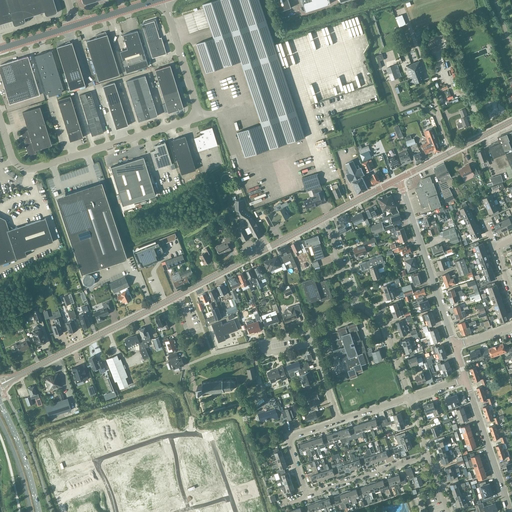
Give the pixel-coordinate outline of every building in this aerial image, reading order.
[(53,0),(0,0),(0,24),(12,20),(13,24),(13,25),(14,25),(15,26),(16,26),(23,23),(24,23),(25,22),(25,21),(25,20),(24,18),(44,12),(45,14),(45,15),(46,15),(47,16),(48,16),(55,14),(56,13),(57,12),(57,11),(53,0)] [(214,38),(197,44),(206,73),(241,61),(262,124),(237,132),(245,157),(305,137),(259,0),(215,0),(203,4),(204,9),(211,28),(214,38)] [(275,0),(279,12),(291,8),(288,0),(275,0)] [(329,0),(301,0),(306,12),(330,4),(329,0)] [(399,27),(406,24),(402,15),(396,17),(399,27)] [(142,25),(147,42),(152,58),(167,54),(161,38),(160,38),(158,32),(156,31),(158,26),(156,19),(144,22),(143,25),(142,25)] [(123,35),(127,49),(120,51),(126,73),(148,66),(137,30),(123,35)] [(120,75),(107,35),(106,32),(96,35),(96,38),(86,41),(99,81),(120,75)] [(57,47),(65,73),(70,90),(86,85),(85,85),(83,77),(83,76),(82,77),(80,68),(77,60),(78,60),(78,59),(77,59),(75,51),(74,51),(72,43),(72,42),(57,47)] [(63,89),(60,77),(51,51),(34,56),(46,94),(48,94),(49,97),(62,93),(61,90),(63,89)] [(28,56),(2,64),(0,65),(0,64),(0,73),(9,104),(40,95),(28,56)] [(411,78),(413,78),(415,84),(424,80),(422,74),(424,74),(420,61),(410,65),(411,65),(407,67),(411,78)] [(155,70),(168,113),(183,108),(170,65),(155,70)] [(389,74),(397,72),(394,65),(387,68),(389,74)] [(345,90),(351,88),(345,72),(341,74),(344,82),(342,83),(345,90)] [(397,72),(389,74),(391,80),(399,78),(397,72)] [(158,116),(149,89),(145,76),(126,82),(138,122),(158,116)] [(128,125),(120,98),(115,82),(103,86),(116,129),(128,125)] [(459,84),(445,88),(446,92),(460,88),(459,84)] [(79,95),(81,100),(92,136),(104,133),(91,92),(79,95)] [(446,106),(442,94),(437,96),(441,108),(446,106)] [(57,100),(68,133),(70,141),(83,137),(70,96),(57,100)] [(24,131),(21,132),(26,144),(25,145),(29,156),(37,154),(35,150),(52,145),(43,116),(44,115),(42,114),(40,107),(22,112),(28,130),(27,130),(25,130),(24,131)] [(457,124),(459,128),(464,126),(464,127),(469,125),(468,120),(471,119),(469,115),(468,116),(465,109),(460,111),(462,118),(461,118),(462,122),(457,124)] [(194,138),(198,151),(217,145),(212,128),(200,131),(199,131),(201,135),(200,137),(194,138)] [(428,143),(422,145),(426,154),(430,153),(430,152),(434,151),(435,154),(438,152),(441,151),(432,129),(426,131),(428,137),(426,137),(428,143)] [(511,131),(500,137),(503,142),(489,148),(494,160),(498,170),(505,167),(510,165),(511,169),(511,131)] [(171,140),(181,174),(196,170),(185,136),(171,140)] [(415,137),(406,140),(408,146),(417,143),(415,137)] [(150,152),(156,169),(170,165),(172,164),(165,142),(154,146),(155,150),(150,152)] [(329,146),(315,149),(317,155),(324,154),(325,157),(332,155),(329,146)] [(368,147),(359,150),(363,161),(372,157),(368,147)] [(412,161),(407,150),(398,154),(401,160),(403,165),(412,161)] [(476,155),(479,156),(482,164),(486,162),(486,161),(486,160),(488,160),(484,150),(481,151),(479,150),(476,155)] [(421,152),(412,156),(414,160),(415,163),(424,160),(421,152)] [(111,167),(123,206),(155,195),(143,157),(111,167)] [(388,159),(389,160),(392,169),(393,169),(394,170),(396,169),(396,168),(401,166),(398,159),(396,160),(394,157),(388,159)] [(353,182),(358,193),(368,188),(363,177),(365,176),(362,167),(360,168),(359,165),(356,166),(353,160),(346,163),(349,170),(346,171),(348,174),(346,174),(350,183),(353,182)] [(368,161),(362,163),(366,172),(372,170),(368,161)] [(445,164),(434,169),(437,175),(439,178),(438,179),(445,199),(446,202),(454,198),(452,195),(453,194),(449,187),(455,184),(445,164)] [(463,169),(459,170),(463,177),(464,179),(473,174),(474,176),(478,174),(474,165),(470,167),(469,164),(465,167),(463,169)] [(369,174),(367,175),(372,186),(381,182),(377,172),(371,175),(371,173),(369,174)] [(311,199),(304,202),(306,209),(313,207),(314,206),(319,204),(319,205),(320,204),(327,202),(324,195),(317,174),(302,178),(306,190),(308,191),(312,190),(315,197),(311,199)] [(503,182),(502,178),(501,175),(491,178),(493,185),(503,182)] [(419,188),(415,189),(422,208),(430,205),(432,209),(443,205),(442,201),(440,202),(433,183),(432,183),(430,176),(421,179),(422,182),(421,182),(419,186),(419,188)] [(336,198),(342,196),(339,188),(338,188),(337,184),(333,185),(331,186),(333,190),(336,198)] [(102,186),(58,201),(61,210),(60,210),(81,275),(108,266),(125,260),(127,259),(106,195),(105,195),(102,186)] [(387,195),(378,198),(383,212),(390,209),(393,215),(399,212),(397,206),(396,207),(391,195),(388,196),(387,195)] [(484,204),(485,204),(494,200),(491,195),(483,199),(484,202),(484,204)] [(496,205),(494,200),(485,204),(486,207),(487,209),(496,205)] [(243,241),(250,238),(248,234),(252,232),(255,239),(262,236),(257,226),(258,226),(255,222),(251,215),(244,211),(243,209),(243,201),(235,201),(236,209),(240,217),(246,221),(248,226),(243,228),(244,230),(238,233),(236,234),(238,238),(241,237),(243,241)] [(272,213),(265,216),(271,227),(278,223),(277,222),(281,220),(285,218),(285,219),(290,216),(288,212),(291,210),(287,202),(281,205),(283,209),(277,212),(272,215),(272,213)] [(462,214),(471,210),(470,210),(469,207),(470,207),(469,205),(460,209),(462,214)] [(496,205),(487,209),(489,212),(488,212),(489,214),(498,210),(496,205)] [(371,208),(366,210),(369,218),(375,215),(375,217),(380,215),(376,206),(371,208)] [(439,220),(442,219),(443,222),(448,220),(445,212),(451,210),(450,208),(445,209),(444,207),(439,209),(440,211),(441,211),(441,212),(437,214),(439,220)] [(470,210),(471,210),(462,214),(464,219),(473,215),(471,212),(472,212),(471,210),(470,210)] [(382,222),(380,222),(380,223),(371,227),(373,234),(385,231),(395,228),(393,224),(402,221),(399,212),(393,215),(383,218),(384,220),(384,221),(382,222)] [(364,220),(362,213),(352,218),(355,225),(365,220),(367,226),(370,224),(367,218),(364,220)] [(341,226),(338,228),(341,234),(348,231),(346,227),(351,225),(350,223),(346,215),(338,219),(341,226)] [(464,219),(466,224),(475,220),(473,217),(474,216),(473,215),(464,219)] [(427,226),(433,224),(436,223),(435,218),(434,218),(434,220),(431,221),(430,217),(424,219),(426,223),(424,223),(425,226),(427,226)] [(0,264),(27,256),(25,251),(53,242),(45,218),(12,229),(11,228),(7,226),(6,226),(4,221),(0,219),(0,264)] [(468,229),(477,225),(476,222),(476,221),(476,220),(475,220),(466,224),(468,229)] [(508,230),(508,229),(504,220),(499,222),(503,231),(507,230),(508,230)] [(503,231),(499,222),(494,225),(498,233),(502,232),(504,232),(503,231)] [(436,223),(433,224),(434,228),(428,230),(430,236),(440,233),(436,223)] [(471,234),(479,230),(478,226),(478,224),(477,225),(468,229),(471,234)] [(455,228),(455,227),(444,231),(443,237),(446,238),(449,237),(452,244),(461,241),(456,227),(455,228)] [(393,238),(406,234),(404,228),(394,231),(395,235),(392,236),(393,238)] [(479,230),(471,234),(473,239),(471,239),(473,242),(479,239),(478,236),(481,235),(480,231),(481,231),(480,229),(479,230)] [(140,249),(133,252),(138,263),(139,263),(141,266),(141,267),(145,265),(146,265),(150,264),(153,262),(155,262),(159,260),(159,259),(157,256),(158,255),(159,255),(165,253),(162,245),(162,244),(163,243),(164,244),(176,240),(175,237),(176,237),(175,233),(161,238),(162,239),(153,242),(154,244),(147,246),(140,249)] [(408,239),(406,234),(393,238),(394,241),(399,239),(400,242),(408,239)] [(321,242),(318,235),(305,240),(308,247),(311,246),(316,260),(325,257),(320,243),(321,242)] [(216,247),(220,255),(226,251),(226,252),(231,250),(228,245),(233,242),(230,236),(225,239),(226,242),(216,247)] [(374,237),(369,239),(363,241),(364,245),(354,249),(356,254),(355,254),(355,255),(355,258),(356,258),(359,257),(359,256),(367,253),(364,246),(371,244),(372,246),(376,245),(375,242),(376,242),(374,237)] [(297,243),(296,242),(292,244),(293,245),(291,246),(294,252),(295,252),(296,256),(299,255),(297,251),(301,249),(298,243),(297,243)] [(476,252),(485,249),(483,243),(479,244),(478,242),(470,244),(472,249),(475,248),(476,252)] [(287,245),(278,249),(284,263),(290,260),(294,268),(297,266),(294,260),(287,245)] [(434,254),(435,254),(436,255),(444,252),(442,246),(438,247),(437,245),(435,246),(436,246),(431,248),(434,254)] [(200,256),(204,265),(212,261),(208,255),(212,253),(208,247),(205,248),(207,252),(200,256)] [(412,253),(410,247),(400,250),(401,253),(403,253),(404,255),(412,253)] [(476,252),(478,258),(487,255),(485,249),(476,252)] [(180,264),(183,263),(185,262),(182,255),(165,261),(168,269),(180,264)] [(480,263),(489,261),(489,260),(490,260),(490,259),(489,257),(488,257),(487,255),(478,258),(480,263)] [(385,267),(382,256),(360,264),(362,271),(370,269),(374,279),(381,277),(378,269),(385,267)] [(411,259),(410,256),(404,258),(405,261),(406,261),(407,265),(406,265),(408,272),(417,269),(416,264),(415,264),(415,262),(416,262),(415,259),(413,259),(413,258),(411,259)] [(281,266),(277,258),(270,261),(269,261),(265,262),(265,264),(267,268),(268,268),(269,268),(270,271),(281,266)] [(445,258),(437,261),(441,270),(448,268),(448,267),(451,266),(449,261),(446,262),(445,258)] [(464,259),(455,262),(460,276),(469,273),(464,259)] [(483,269),(491,266),(492,266),(492,265),(491,263),(491,262),(490,262),(490,263),(489,261),(480,263),(483,269)] [(141,268),(144,276),(150,273),(147,265),(141,268)] [(256,279),(257,282),(260,289),(264,287),(262,282),(261,283),(259,279),(260,278),(259,277),(260,277),(261,278),(264,276),(260,266),(255,269),(258,278),(256,279)] [(483,269),(485,275),(493,272),(491,266),(483,269)] [(181,277),(187,274),(191,273),(189,269),(179,273),(181,277)] [(245,278),(247,282),(248,285),(249,287),(252,286),(250,281),(253,280),(254,283),(257,282),(256,279),(255,278),(252,269),(246,272),(248,277),(245,278)] [(485,275),(486,281),(478,284),(479,286),(486,284),(492,282),(491,279),(495,278),(493,272),(485,275)] [(179,273),(171,277),(174,282),(181,278),(181,277),(179,273)] [(248,285),(247,282),(245,278),(243,273),(238,276),(242,284),(241,284),(242,287),(248,285)] [(417,284),(417,285),(422,284),(419,273),(412,275),(413,280),(414,285),(417,284)] [(132,299),(130,294),(127,295),(125,291),(121,293),(120,290),(129,286),(124,277),(109,284),(113,293),(116,292),(118,296),(117,297),(119,301),(121,300),(123,303),(125,302),(126,302),(127,303),(129,302),(129,301),(129,300),(132,299)] [(174,283),(176,289),(189,283),(186,277),(174,283)] [(237,277),(229,280),(232,288),(241,285),(237,277)] [(444,281),(446,287),(458,283),(456,277),(444,281)] [(316,284),(314,278),(302,282),(309,302),(318,300),(319,302),(331,298),(328,287),(326,280),(316,284)] [(386,293),(395,290),(394,287),(392,287),(391,284),(394,283),(395,284),(400,282),(398,279),(390,282),(390,284),(383,286),(386,293)] [(403,293),(404,292),(412,290),(411,284),(402,287),(403,293)] [(218,287),(218,288),(217,288),(221,296),(226,294),(228,297),(230,296),(225,285),(223,286),(223,285),(222,285),(221,285),(219,285),(219,286),(218,287)] [(488,288),(490,294),(498,291),(496,285),(488,288)] [(425,290),(424,288),(416,291),(417,291),(414,292),(417,299),(424,297),(423,295),(426,294),(426,293),(426,291),(425,290)] [(214,316),(205,320),(206,324),(222,318),(218,307),(215,298),(219,296),(215,289),(214,289),(212,290),(209,291),(211,295),(210,296),(212,299),(213,302),(210,304),(214,316)] [(386,293),(388,300),(395,297),(394,293),(396,293),(395,290),(386,293)] [(500,296),(498,291),(490,294),(492,299),(500,296)] [(201,295),(200,296),(197,297),(200,303),(198,304),(200,311),(203,310),(201,303),(203,302),(203,303),(209,301),(206,293),(201,295)] [(464,297),(463,293),(450,297),(452,303),(458,301),(457,298),(461,297),(462,298),(464,297)] [(492,299),(494,305),(502,302),(500,296),(492,299)] [(418,303),(417,300),(413,301),(415,308),(421,306),(422,310),(421,310),(421,313),(427,311),(426,309),(430,307),(428,300),(418,303)] [(99,322),(104,320),(103,316),(109,314),(108,311),(109,310),(112,309),(109,301),(106,303),(102,304),(104,308),(94,312),(97,319),(99,322)] [(390,305),(392,311),(399,309),(398,307),(401,306),(399,301),(397,302),(397,303),(390,305)] [(494,305),(496,311),(505,308),(502,302),(494,305)] [(272,306),(274,312),(262,316),(263,320),(264,324),(268,323),(268,325),(279,321),(276,313),(279,312),(276,304),(272,306)] [(232,307),(227,309),(229,314),(238,311),(235,305),(232,307)] [(286,322),(287,322),(288,322),(289,322),(289,321),(289,320),(293,319),(297,318),(296,315),(301,313),(298,305),(287,309),(286,309),(285,310),(285,312),(285,313),(282,314),(285,322),(286,322)] [(84,314),(79,315),(83,328),(89,326),(90,326),(88,318),(91,317),(87,306),(81,308),(84,314)] [(496,311),(498,317),(507,314),(505,308),(496,311)] [(400,311),(399,309),(392,311),(394,317),(401,315),(401,316),(404,315),(402,311),(400,311)] [(468,312),(467,309),(455,314),(457,319),(466,316),(465,313),(468,312)] [(34,311),(35,315),(33,315),(35,320),(36,320),(38,323),(41,322),(37,310),(34,311)] [(66,323),(69,333),(76,330),(74,322),(77,321),(73,310),(68,312),(71,321),(66,323)] [(424,321),(427,320),(434,318),(432,312),(422,315),(424,321)] [(246,321),(247,325),(250,333),(255,331),(256,332),(261,330),(259,323),(262,323),(258,313),(254,314),(257,322),(254,322),(254,320),(252,319),(246,321)] [(162,314),(155,316),(156,320),(157,324),(158,323),(159,327),(165,324),(166,328),(170,327),(167,319),(164,321),(162,314)] [(509,320),(507,314),(498,317),(500,322),(509,320)] [(52,326),(55,336),(62,333),(60,325),(63,324),(61,317),(54,319),(56,325),(52,326)] [(436,324),(434,318),(427,320),(429,326),(436,324)] [(224,335),(238,330),(234,320),(223,324),(221,321),(212,325),(219,343),(226,340),(224,335)] [(398,330),(407,327),(406,323),(405,324),(404,321),(402,321),(396,323),(398,330)] [(466,321),(458,324),(460,330),(472,326),(472,323),(469,324),(468,322),(467,321),(466,321)] [(338,331),(330,334),(333,341),(336,340),(339,348),(335,349),(333,350),(334,350),(336,355),(339,354),(341,361),(346,359),(347,363),(346,363),(348,371),(350,378),(351,379),(358,377),(357,374),(363,372),(361,365),(369,362),(367,357),(366,353),(367,353),(367,352),(365,349),(364,346),(362,340),(360,341),(358,333),(357,331),(359,330),(356,323),(337,329),(338,331)] [(44,338),(42,333),(42,334),(40,329),(39,329),(39,328),(38,327),(37,326),(36,327),(35,327),(34,328),(34,329),(34,330),(34,331),(33,331),(35,336),(33,336),(35,342),(37,341),(38,345),(40,345),(41,345),(43,344),(43,343),(45,343),(43,339),(44,338)] [(407,327),(398,330),(401,336),(407,334),(406,331),(409,330),(408,326),(407,327)] [(472,326),(460,330),(462,335),(471,332),(470,329),(473,328),(472,326)] [(143,343),(150,340),(148,336),(149,335),(147,331),(146,332),(145,327),(142,328),(141,328),(139,328),(139,330),(142,338),(141,338),(143,342),(143,343)] [(427,339),(439,334),(437,329),(429,331),(425,333),(426,337),(427,339)] [(439,334),(427,339),(428,342),(430,341),(431,344),(441,340),(439,334)] [(129,338),(124,340),(128,347),(134,344),(136,350),(139,350),(143,359),(149,356),(143,343),(143,342),(140,343),(136,335),(129,338)] [(155,348),(162,346),(159,337),(152,339),(155,348)] [(18,349),(20,352),(26,349),(26,350),(30,348),(28,345),(31,343),(28,338),(25,339),(26,341),(17,346),(16,344),(13,345),(16,351),(18,349)] [(173,340),(173,339),(168,341),(167,338),(161,340),(162,343),(165,342),(168,352),(176,349),(174,342),(175,341),(174,340),(173,340)] [(416,343),(414,340),(410,342),(409,339),(402,341),(402,342),(401,343),(402,345),(403,345),(404,347),(416,343)] [(416,343),(404,347),(406,353),(413,351),(412,348),(416,346),(416,343)] [(503,344),(488,349),(492,358),(506,352),(503,344)] [(438,353),(445,351),(443,345),(433,348),(434,351),(431,352),(432,355),(435,354),(438,353)] [(477,351),(470,353),(472,359),(479,357),(482,356),(480,350),(477,351)] [(379,351),(372,353),(376,362),(382,360),(379,351)] [(445,351),(438,353),(440,359),(447,357),(445,351)] [(184,365),(182,358),(179,359),(177,354),(168,357),(170,363),(171,363),(174,369),(184,365)] [(117,355),(106,360),(115,382),(117,381),(120,389),(128,385),(125,378),(128,377),(121,359),(119,360),(117,355)] [(101,360),(97,361),(96,357),(95,358),(95,356),(89,358),(90,359),(89,360),(92,370),(98,368),(98,369),(104,367),(101,360)] [(417,359),(416,357),(408,359),(411,366),(418,363),(419,366),(424,364),(421,357),(417,359)] [(298,371),(299,372),(307,370),(305,363),(300,365),(299,362),(292,364),(291,364),(290,363),(288,364),(287,365),(287,366),(290,376),(292,377),(295,376),(296,374),(295,372),(298,371)] [(442,366),(443,370),(450,367),(448,362),(441,364),(440,363),(437,364),(439,367),(442,366)] [(72,369),(76,380),(82,378),(83,381),(88,379),(84,367),(80,369),(79,366),(72,369)] [(278,369),(273,371),(267,373),(270,379),(271,382),(272,382),(273,382),(274,382),(275,381),(276,380),(281,378),(282,380),(287,379),(282,366),(277,368),(278,369)] [(452,373),(450,367),(443,370),(444,373),(441,374),(442,378),(445,377),(445,376),(452,373)] [(472,375),(482,372),(481,370),(478,371),(476,367),(470,369),(472,375)] [(249,380),(246,380),(247,384),(255,382),(254,379),(256,378),(254,368),(247,370),(249,380)] [(308,372),(307,370),(299,372),(300,375),(303,374),(305,381),(303,382),(303,383),(304,386),(307,385),(310,384),(313,382),(310,372),(308,372)] [(482,372),(472,375),(474,382),(480,380),(479,375),(482,374),(482,372)] [(58,373),(44,378),(48,391),(62,386),(58,373)] [(419,376),(416,378),(418,384),(421,382),(422,383),(426,382),(424,373),(419,375),(419,376)] [(111,376),(106,378),(112,391),(112,392),(114,391),(116,390),(111,376)] [(210,382),(207,382),(207,381),(206,381),(206,382),(203,382),(202,382),(201,382),(202,383),(203,385),(198,386),(198,392),(203,391),(204,394),(205,394),(208,393),(208,394),(208,393),(211,393),(211,394),(212,394),(212,393),(215,393),(215,392),(219,392),(219,393),(220,393),(220,392),(224,391),(224,392),(225,392),(225,390),(228,390),(228,391),(228,390),(232,390),(232,389),(235,387),(236,387),(236,386),(235,386),(235,382),(236,382),(235,381),(235,382),(231,380),(231,379),(230,379),(230,380),(227,380),(226,380),(226,381),(223,381),(223,379),(222,379),(222,380),(219,381),(218,380),(218,381),(214,381),(214,380),(213,380),(213,381),(210,381),(210,382)] [(29,387),(28,388),(30,396),(33,395),(34,397),(38,395),(37,390),(36,390),(34,386),(31,387),(30,386),(29,387)] [(479,395),(488,392),(488,389),(484,391),(483,386),(477,388),(479,395)] [(488,392),(479,395),(481,401),(487,399),(485,395),(489,394),(488,392)] [(307,396),(311,410),(317,408),(317,405),(320,404),(317,393),(307,396)] [(452,408),(455,408),(451,397),(449,397),(448,396),(446,397),(446,398),(445,398),(447,405),(450,404),(452,408)] [(265,411),(258,413),(258,415),(257,415),(257,416),(256,416),(256,417),(256,418),(256,419),(257,420),(257,421),(258,421),(259,421),(260,421),(261,421),(261,422),(265,420),(265,421),(267,420),(267,419),(278,416),(277,412),(279,411),(277,406),(278,406),(275,397),(271,399),(265,397),(254,405),(257,410),(266,403),(271,405),(273,405),(274,409),(265,412),(265,411)] [(67,399),(64,400),(60,401),(45,406),(48,418),(71,410),(67,399)] [(149,407),(146,408),(147,412),(150,411),(159,408),(156,401),(148,404),(149,407)] [(424,406),(426,412),(427,415),(434,412),(435,416),(440,414),(438,407),(437,408),(435,409),(433,403),(427,405),(427,404),(424,405),(424,406)] [(287,416),(289,420),(295,418),(294,417),(299,415),(295,404),(290,405),(291,407),(285,409),(282,410),(282,411),(281,411),(284,418),(287,416)] [(485,414),(495,411),(494,409),(491,410),(489,406),(483,408),(485,414)] [(150,411),(147,412),(149,415),(151,414),(153,418),(161,415),(159,408),(150,411)] [(318,410),(317,408),(311,410),(309,411),(308,412),(308,413),(305,414),(307,421),(318,417),(316,411),(318,410)] [(459,416),(466,413),(464,408),(457,410),(456,409),(454,410),(455,414),(458,413),(459,416)] [(495,411),(485,414),(488,420),(493,419),(492,414),(496,413),(495,411)] [(125,412),(116,415),(119,421),(127,419),(130,418),(128,414),(126,415),(125,412)] [(401,413),(390,417),(392,421),(388,422),(387,419),(384,420),(386,426),(391,424),(403,420),(401,413)] [(466,413),(459,416),(460,418),(457,419),(458,423),(461,423),(461,422),(468,419),(466,413)] [(127,419),(119,421),(121,428),(129,426),(128,422),(131,421),(130,418),(127,419)] [(373,427),(377,426),(378,430),(382,429),(379,420),(376,421),(376,419),(375,419),(375,418),(374,418),(372,418),(372,419),(372,420),(370,421),(373,427)] [(160,423),(157,424),(159,432),(166,430),(163,422),(163,419),(161,419),(159,420),(160,423)] [(391,424),(392,426),(394,426),(395,430),(398,429),(405,427),(403,420),(391,424)] [(375,436),(373,430),(373,427),(370,421),(365,422),(367,429),(370,428),(373,436),(375,436)] [(153,422),(149,424),(153,435),(159,432),(157,424),(154,425),(153,422)] [(85,429),(82,430),(83,433),(86,432),(95,430),(92,423),(84,426),(85,429)] [(146,428),(143,429),(146,437),(153,435),(149,424),(145,425),(146,428)] [(364,437),(359,424),(354,426),(355,430),(353,430),(354,436),(355,437),(357,436),(356,433),(359,432),(362,438),(364,437)] [(431,428),(434,436),(440,434),(438,428),(442,427),(441,424),(437,425),(437,426),(431,428)] [(463,433),(471,430),(469,424),(461,427),(463,433)] [(492,434),(501,430),(501,428),(497,430),(495,425),(490,427),(492,434)] [(139,427),(136,428),(137,431),(140,439),(146,437),(143,429),(140,430),(139,427)] [(133,432),(130,433),(133,441),(140,439),(137,431),(136,428),(132,429),(133,432)] [(354,436),(353,430),(350,431),(349,428),(343,430),(348,442),(350,442),(349,439),(349,438),(348,436),(351,435),(352,436),(354,436)] [(220,429),(216,431),(218,437),(219,439),(223,438),(224,441),(235,438),(234,434),(228,436),(226,430),(221,431),(220,429)] [(86,432),(83,433),(85,437),(88,436),(89,439),(97,437),(95,430),(86,432)] [(348,442),(343,430),(338,431),(340,438),(343,437),(344,440),(345,440),(346,443),(348,442)] [(465,438),(473,436),(471,430),(463,433),(465,438)] [(501,430),(492,434),(494,440),(500,438),(498,434),(502,433),(501,430)] [(124,432),(122,433),(123,435),(126,444),(133,441),(130,433),(127,434),(126,431),(124,432)] [(270,431),(260,435),(263,442),(260,443),(262,447),(271,444),(270,440),(273,439),(270,431)] [(326,440),(328,446),(333,444),(335,448),(337,447),(337,446),(332,433),(330,434),(330,433),(329,433),(327,433),(327,434),(327,435),(328,439),(326,440)] [(61,434),(52,436),(55,443),(63,440),(66,440),(64,436),(62,437),(61,434)] [(401,441),(402,444),(410,441),(408,435),(397,439),(398,442),(401,441)] [(326,440),(323,440),(322,437),(322,436),(321,436),(319,437),(319,438),(317,439),(320,448),(325,447),(325,446),(328,446),(326,440)] [(438,447),(450,443),(450,441),(444,443),(443,440),(445,439),(444,436),(438,438),(439,441),(436,442),(438,447)] [(473,436),(465,438),(467,444),(475,441),(473,436)] [(311,439),(311,441),(313,447),(317,446),(319,454),(322,454),(320,448),(317,439),(314,439),(313,438),(311,439)] [(63,440),(55,443),(57,450),(65,447),(64,444),(67,443),(66,440),(63,440)] [(96,445),(93,446),(95,454),(102,452),(100,444),(99,441),(97,441),(95,442),(96,445)] [(393,447),(395,453),(412,448),(410,441),(402,444),(396,446),(393,447)] [(475,441),(467,444),(469,450),(477,447),(475,441)] [(300,444),(301,448),(299,449),(301,455),(303,454),(303,451),(306,450),(307,453),(308,456),(310,455),(306,442),(305,442),(305,443),(304,443),(303,442),(302,442),(300,442),(300,443),(300,444)] [(228,448),(222,450),(224,456),(234,452),(232,447),(234,446),(233,443),(227,445),(228,448)] [(440,453),(447,451),(445,447),(451,445),(450,443),(438,447),(440,453)] [(89,444),(85,445),(86,448),(89,456),(95,454),(93,446),(90,447),(89,444)] [(498,453),(508,450),(507,448),(503,449),(502,444),(496,446),(498,453)] [(82,449),(79,450),(82,459),(89,456),(86,448),(85,445),(81,447),(82,449)] [(165,446),(150,451),(154,462),(162,459),(161,455),(168,453),(165,446)] [(375,452),(378,461),(383,459),(380,449),(379,446),(377,447),(378,450),(378,451),(375,452)] [(380,449),(383,459),(389,457),(388,455),(390,454),(388,447),(386,448),(386,451),(383,452),(382,449),(380,449)] [(277,458),(283,456),(282,450),(279,451),(278,448),(271,450),(272,453),(275,453),(276,456),(270,458),(271,460),(274,459),(277,458)] [(378,461),(375,452),(372,453),(370,448),(368,449),(368,450),(372,463),(378,461)] [(75,449),(72,450),(73,453),(76,461),(82,459),(79,450),(76,451),(75,449)] [(69,454),(66,455),(69,463),(76,461),(73,453),(72,450),(68,451),(69,454)] [(361,457),(363,463),(366,462),(367,465),(368,466),(370,465),(370,464),(372,463),(368,450),(366,451),(367,454),(363,455),(364,456),(361,457)] [(508,450),(498,453),(500,459),(506,457),(505,453),(508,452),(508,450)] [(234,452),(224,456),(226,461),(232,459),(233,462),(233,463),(239,460),(238,457),(236,458),(234,452)] [(356,468),(352,455),(351,452),(349,452),(351,459),(348,460),(351,470),(356,468)] [(60,454),(58,455),(59,457),(62,466),(69,463),(66,455),(63,456),(62,453),(60,454)] [(356,468),(362,466),(361,464),(363,463),(361,457),(359,457),(359,456),(355,458),(354,454),(352,455),(356,468)] [(442,461),(441,461),(441,462),(442,464),(443,464),(453,461),(453,460),(453,459),(452,458),(452,457),(455,456),(454,454),(448,456),(441,458),(442,461)] [(472,460),(468,461),(469,464),(473,463),(481,460),(479,454),(471,457),(472,460)] [(283,456),(277,458),(278,461),(275,462),(276,464),(285,461),(283,456)] [(345,472),(340,457),(340,456),(338,457),(340,463),(337,464),(334,465),(336,471),(339,470),(340,473),(345,472)] [(340,457),(345,472),(347,471),(348,472),(351,471),(351,470),(348,460),(344,461),(343,458),(342,457),(340,457)] [(158,465),(156,466),(158,474),(170,470),(167,462),(164,463),(163,460),(157,463),(158,465)] [(474,465),(475,468),(483,466),(481,460),(473,463),(469,464),(470,466),(474,465)] [(285,461),(276,464),(272,465),(273,468),(279,466),(280,469),(277,470),(278,473),(285,471),(284,468),(287,467),(285,461)] [(116,466),(111,468),(113,473),(122,470),(119,462),(115,463),(115,464),(116,464),(116,466)] [(329,477),(325,464),(325,462),(323,463),(325,469),(321,470),(322,472),(324,479),(329,477)] [(236,468),(231,470),(233,476),(242,473),(240,467),(243,467),(242,463),(235,465),(235,466),(235,465),(236,468)] [(336,471),(334,465),(332,466),(333,468),(330,469),(329,466),(328,466),(327,464),(325,464),(329,477),(335,475),(334,472),(336,471)] [(314,466),(318,481),(324,479),(322,472),(319,473),(316,465),(314,466)] [(314,466),(311,467),(313,472),(307,474),(310,481),(312,480),(313,482),(314,483),(316,482),(316,481),(318,481),(314,466)] [(460,470),(459,468),(455,469),(454,466),(445,469),(444,470),(445,471),(446,472),(447,474),(460,470)] [(477,474),(485,471),(483,466),(475,468),(477,474)] [(411,468),(405,470),(406,472),(407,475),(408,478),(409,481),(415,479),(417,486),(423,484),(424,484),(423,479),(421,479),(420,475),(414,477),(412,470),(411,468)] [(122,470),(113,473),(115,479),(120,477),(121,479),(121,480),(125,478),(122,470)] [(458,477),(457,473),(460,472),(460,470),(447,474),(449,480),(452,479),(452,481),(458,479),(458,477)] [(278,473),(280,479),(277,480),(278,482),(280,481),(291,478),(289,472),(286,473),(285,471),(278,473)] [(485,471),(477,474),(479,480),(487,477),(485,471)] [(242,473),(233,476),(235,482),(240,480),(241,482),(241,483),(248,481),(246,477),(244,478),(242,473)] [(394,477),(396,483),(398,489),(400,489),(399,485),(402,484),(402,485),(406,483),(404,476),(400,477),(399,475),(399,474),(398,474),(396,475),(396,476),(394,477)] [(163,476),(156,478),(157,482),(160,481),(161,486),(171,483),(170,477),(163,479),(162,477),(163,476)] [(387,483),(389,489),(391,488),(391,487),(394,486),(397,495),(399,494),(398,489),(396,483),(394,477),(392,477),(391,476),(389,477),(388,478),(389,482),(387,483)] [(291,478),(280,481),(282,485),(278,486),(279,488),(282,487),(293,483),(291,478)] [(458,479),(452,481),(453,484),(450,485),(451,485),(450,485),(449,486),(450,488),(451,488),(452,488),(452,490),(462,487),(465,486),(466,486),(465,483),(458,485),(457,482),(459,482),(458,479)] [(386,490),(389,489),(387,483),(384,484),(383,480),(378,482),(381,490),(381,492),(384,492),(382,488),(385,487),(386,490)] [(381,490),(378,482),(375,482),(374,481),(372,482),(374,490),(375,492),(381,490)] [(492,489),(491,489),(490,487),(491,487),(490,484),(489,484),(489,483),(486,484),(485,481),(477,484),(478,487),(479,487),(481,493),(492,489)] [(125,488),(118,491),(120,496),(121,496),(131,493),(129,487),(131,487),(130,483),(123,485),(124,486),(125,488)] [(163,492),(161,492),(162,496),(169,494),(168,493),(168,494),(167,491),(173,489),(171,483),(161,486),(163,492)] [(295,489),(293,483),(282,487),(286,497),(294,494),(292,490),(295,489)] [(360,491),(362,497),(364,497),(364,494),(367,493),(368,497),(370,496),(367,485),(361,487),(362,491),(360,491)] [(462,487),(452,490),(454,496),(461,493),(460,490),(463,489),(462,487)] [(360,498),(362,497),(360,491),(358,492),(357,489),(351,491),(355,503),(357,503),(355,497),(359,496),(360,498)] [(492,489),(481,493),(482,498),(483,501),(491,499),(490,496),(493,495),(493,494),(493,491),(492,491),(491,489),(492,489)] [(355,503),(351,491),(345,492),(348,499),(351,498),(352,501),(353,504),(354,504),(355,503)] [(131,493),(121,496),(123,502),(129,500),(130,503),(129,503),(136,501),(135,497),(132,498),(131,493)] [(345,508),(344,507),(340,494),(334,496),(335,498),(333,499),(335,506),(341,504),(342,509),(345,508)] [(99,511),(97,496),(80,499),(82,511),(99,511)] [(169,496),(162,498),(163,502),(166,501),(168,507),(178,504),(176,497),(169,499),(168,496),(169,496)] [(472,499),(471,496),(469,497),(456,501),(457,503),(456,503),(456,504),(456,506),(457,507),(458,507),(460,506),(461,509),(468,507),(467,503),(467,501),(472,499)] [(324,500),(328,511),(330,511),(329,508),(335,506),(333,499),(330,500),(330,498),(329,498),(329,497),(328,497),(326,497),(326,498),(326,499),(324,500)] [(318,500),(319,501),(321,508),(324,507),(325,511),(328,511),(324,500),(322,500),(321,499),(318,500)] [(245,505),(244,506),(244,508),(244,509),(244,511),(250,511),(251,511),(256,510),(254,502),(252,503),(251,500),(244,502),(245,505)] [(313,503),(311,504),(311,503),(310,503),(308,503),(308,504),(308,505),(308,508),(306,509),(306,511),(310,511),(315,510),(313,503)] [(480,511),(485,511),(494,511),(498,510),(496,504),(484,507),(483,505),(483,503),(481,503),(478,504),(479,506),(480,511)]
